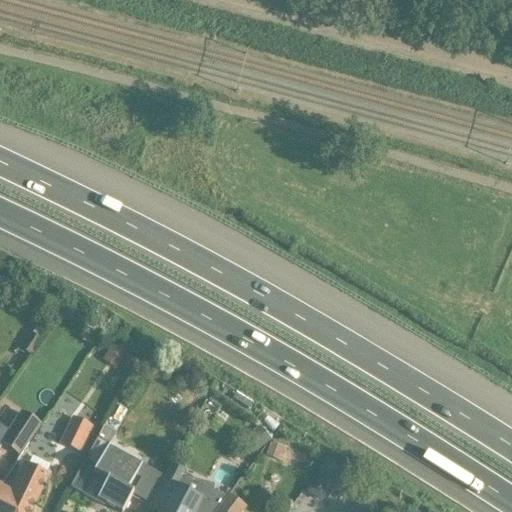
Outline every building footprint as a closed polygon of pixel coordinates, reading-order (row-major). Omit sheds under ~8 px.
[(46,334),(36,327),(32,334),(42,341),(46,334)] [(78,340),(90,346),(95,338),(83,332),(78,340)] [(31,334),(21,349),(28,354),(39,339),(31,334)] [(103,361),(114,369),(125,354),(113,346),(103,361)] [(133,366),(126,362),(123,368),(130,371),(133,366)] [(21,456),(41,426),(21,412),(1,442),(21,456)] [(79,452),(91,428),(73,419),(61,444),(79,452)] [(258,454),(271,444),(261,432),(249,442),(258,454)] [(123,511),(132,498),(133,495),(127,492),(142,465),(97,440),(84,462),(70,490),(96,504),(98,501),(118,511),(123,511)] [(61,467),(56,477),(66,482),(71,472),(61,467)] [(29,511),(45,479),(26,469),(12,497),(0,491),(0,511),(29,511)] [(216,511),(226,499),(213,491),(201,488),(194,501),(175,491),(183,475),(170,469),(149,509),(154,511),(216,511)] [(323,472),(318,479),(316,478),(305,493),(320,504),(332,488),(327,485),(332,478),(323,472)] [(242,511),(244,510),(228,498),(226,499),(216,511),(242,511)] [(355,511),(374,511),(373,503),(355,508),(355,511)]
